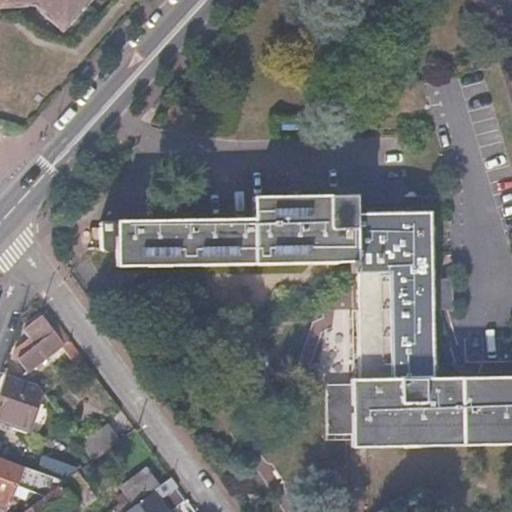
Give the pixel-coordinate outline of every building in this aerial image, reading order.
[(0,0),(0,7),(26,6),(25,0),(36,0),(43,6),(39,10),(62,30),(88,0),(0,0)] [(25,0),(26,6),(33,5),(39,10),(43,6),(36,0),(25,0)] [(203,219),(160,219),(100,220),(100,251),(111,250),(111,231),(115,230),(116,258),(336,253),(336,262),(349,262),(350,274),(357,274),(359,378),(352,379),(352,437),(511,434),(511,373),(432,375),(429,209),(355,211),(354,193),(251,195),(251,218),(203,219)] [(336,253),(116,258),(117,267),(336,262),(336,253)] [(81,358),(46,310),(22,328),(28,335),(15,346),(11,356),(24,372),(59,346),(74,365),(81,358)] [(6,370),(5,375),(18,380),(19,375),(6,370)] [(5,375),(3,375),(0,383),(0,419),(23,427),(37,389),(35,386),(18,380),(5,375)] [(78,444),(91,460),(117,441),(105,424),(78,444)] [(352,446),(511,443),(511,434),(352,437),(352,446)] [(37,472),(39,473),(62,481),(68,464),(43,456),(37,472)] [(19,466),(0,459),(0,501),(6,504),(19,466)] [(57,485),(67,499),(86,485),(82,480),(97,469),(91,460),(62,481),(57,485)] [(132,503),(148,491),(156,486),(143,470),(120,487),(132,503)] [(32,490),(44,495),(57,485),(62,481),(39,473),(32,490)] [(165,511),(156,500),(175,485),(169,477),(156,486),(148,491),(150,494),(125,511),(165,511)] [(44,495),(20,511),(55,511),(69,501),(67,499),(57,485),(44,495)]
